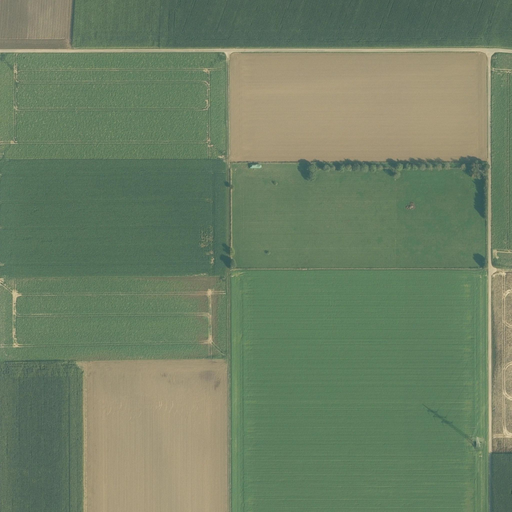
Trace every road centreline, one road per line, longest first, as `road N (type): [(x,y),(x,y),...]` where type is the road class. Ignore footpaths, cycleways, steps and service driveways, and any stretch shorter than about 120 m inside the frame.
road 1 (track): [(489,50),(0,50)]
road 2 (track): [(228,49),(229,511)]
road 3 (track): [(490,511),(489,50)]
